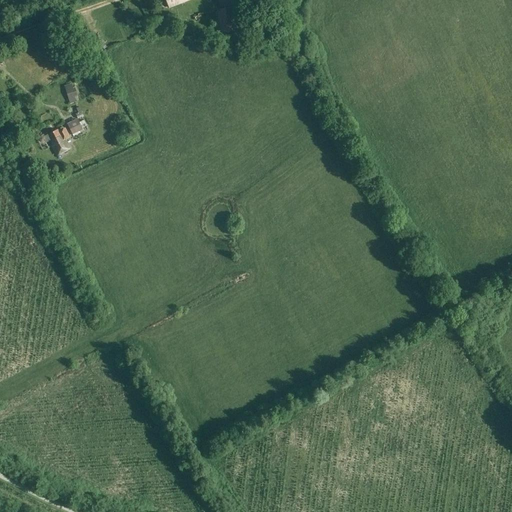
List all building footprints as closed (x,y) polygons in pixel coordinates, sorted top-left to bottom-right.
[(165,0),(169,9),(190,0),(165,0)] [(243,1),(240,1),(236,2),(239,22),(247,21),(243,1)] [(219,14),(217,15),(220,34),(237,30),(233,10),(219,12),(219,14)] [(77,84),(80,97),(87,95),(85,83),(77,84)] [(65,91),(69,100),(70,104),(76,102),(75,97),(76,97),(74,88),(73,88),(71,84),(64,86),(65,91)] [(10,116),(12,120),(18,116),(10,102),(8,98),(1,102),(9,117),(10,116)] [(67,124),(73,136),(84,132),(77,119),(67,124)] [(58,129),(48,134),(54,145),(52,146),(57,155),(70,149),(65,140),(70,137),(65,128),(59,131),(58,129)]
